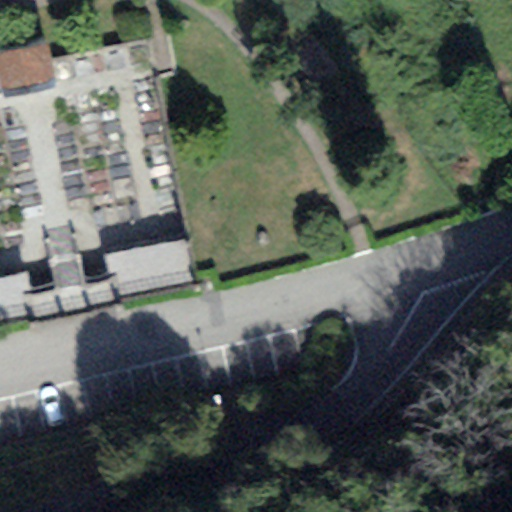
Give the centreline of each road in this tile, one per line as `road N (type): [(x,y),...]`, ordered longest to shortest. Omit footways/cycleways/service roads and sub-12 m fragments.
road 1 (unclassified): [(418,274),(387,367),(323,432),(87,511)]
road 2 (residential): [(418,274),(0,373)]
